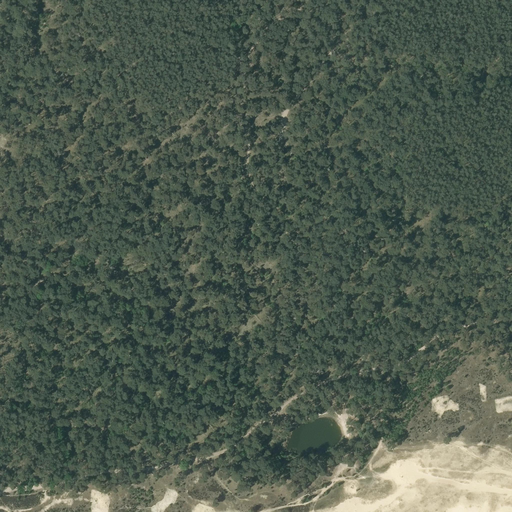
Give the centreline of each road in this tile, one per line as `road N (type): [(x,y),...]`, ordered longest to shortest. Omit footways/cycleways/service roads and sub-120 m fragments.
road 1 (track): [(0,491),(214,453),(309,387),(359,372)]
road 2 (track): [(307,0),(270,22),(243,71),(237,119),(253,188),(268,195)]
road 3 (unknown): [(378,0),(343,30),(285,106),(268,195)]
road 4 (unknown): [(268,195),(362,352)]
road 5 (unknown): [(377,369),(384,384),(379,445),(370,463),(329,487)]
road 6 (track): [(377,369),(463,326),(511,319)]
